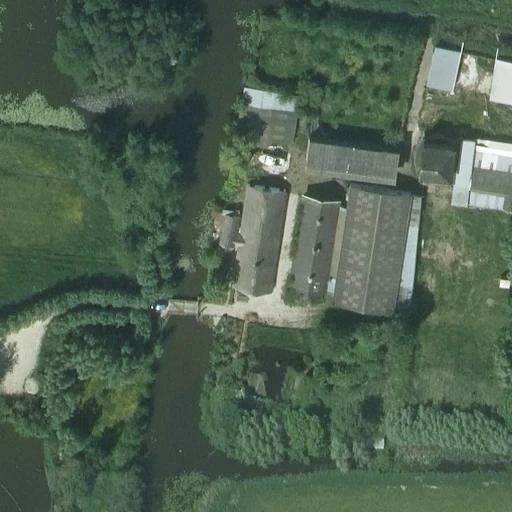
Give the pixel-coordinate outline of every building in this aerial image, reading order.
[(450,89),(458,51),(434,45),(425,83),(450,89)] [(241,102),(235,134),(291,144),(295,122),(285,120),(286,110),(296,112),(299,95),(263,89),(260,106),(241,102)] [(414,149),(413,159),(417,172),(429,179),(451,181),(468,182),(467,187),(505,193),(503,207),(511,208),(511,153),(471,146),(473,138),(458,136),(458,137),(453,139),(439,134),(422,135),(414,149)] [(308,135),(305,159),(394,170),(397,147),(308,135)] [(271,179),(288,173),(289,155),(275,145),(259,151),(257,169),(271,179)] [(301,197),(286,294),(391,310),(409,192),(349,183),(346,205),(301,197)] [(270,291),(285,190),(247,184),(239,237),(234,237),(238,211),(234,210),(233,214),(215,211),(213,224),(223,226),(220,242),(232,244),(233,241),(238,242),(232,285),(270,291)] [(15,349),(10,374),(34,377),(38,353),(15,349)] [(383,437),(383,425),(358,424),(357,436),(383,437)]
